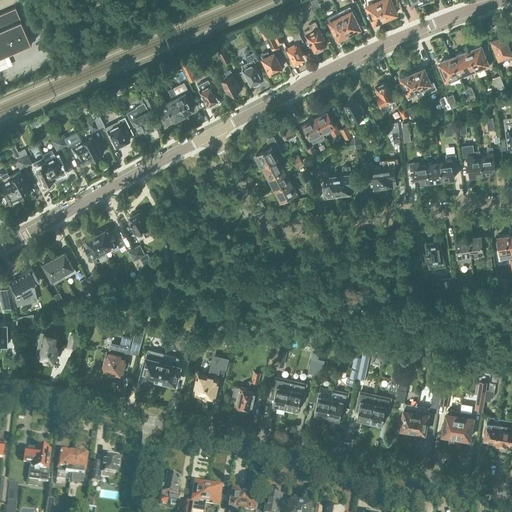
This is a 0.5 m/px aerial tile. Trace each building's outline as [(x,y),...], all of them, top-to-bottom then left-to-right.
[(0,0),(0,56),(32,43),(16,7),(0,13),(0,0)] [(321,6),(318,0),(313,0),(311,1),(315,9),(321,6)] [(374,0),(366,4),(374,23),(386,18),(378,0),(374,0)] [(397,13),(391,0),(378,0),(386,18),(397,13)] [(360,28),(351,9),(340,14),(349,33),(360,28)] [(329,20),(338,39),(349,33),(340,14),(329,20)] [(309,24),(311,28),(305,31),(315,50),(324,45),(321,39),(324,37),(315,21),(309,24)] [(275,25),(270,27),(279,45),(284,42),(295,63),(305,57),(300,46),(305,44),(299,32),(294,35),(283,41),(275,25)] [(268,51),(261,54),(262,57),(270,73),(282,67),(274,51),(280,48),(279,45),(270,27),(260,32),(264,40),(266,39),(273,51),(270,53),(268,51)] [(511,53),(505,35),(492,40),(500,59),(501,62),(511,57),(511,53)] [(488,65),(481,46),(469,51),(477,71),(489,66),(488,65)] [(232,59),(226,48),(218,53),(223,63),(232,59)] [(256,63),(255,61),(259,59),(255,51),(246,56),(248,62),(249,65),(243,68),(244,70),(239,72),(244,82),(249,79),(252,84),(262,79),(255,64),(256,63)] [(469,51),(452,58),(459,75),(464,73),(465,76),(472,73),(472,71),(476,70),(476,71),(477,71),(469,51)] [(179,59),(178,57),(168,61),(174,74),(183,70),(184,70),(179,60),(179,59)] [(179,60),(184,70),(183,70),(190,83),(196,79),(187,61),(185,62),(182,58),(179,59),(179,60)] [(452,58),(440,63),(447,81),(448,83),(461,78),(459,75),(452,58)] [(237,79),(236,80),(232,73),(233,73),(233,72),(232,70),(231,69),(230,68),(225,71),(228,77),(222,80),(230,95),(241,89),(239,86),(240,85),(237,79)] [(431,82),(424,68),(413,72),(423,95),(437,89),(434,81),(431,82)] [(401,77),(408,92),(406,93),(409,99),(418,95),(417,94),(421,93),(422,95),(423,95),(413,72),(401,77)] [(494,78),(498,88),(499,88),(502,95),(507,93),(500,75),(494,78)] [(209,79),(198,85),(208,105),(217,101),(215,97),(217,96),(209,79)] [(377,94),(380,102),(379,102),(382,108),(390,104),(396,101),(395,99),(386,81),(380,83),(381,84),(376,86),(380,93),(377,94)] [(184,82),(173,88),(185,113),(187,112),(189,113),(192,111),(192,109),(194,108),(193,105),(195,104),(184,82)] [(471,86),(465,89),(470,101),(476,98),(471,86)] [(166,101),(175,119),(175,120),(186,114),(185,113),(173,88),(168,90),(172,98),(166,101)] [(446,97),(449,103),(451,109),(454,108),(458,106),(453,94),(446,97)] [(145,98),(151,111),(158,107),(166,123),(175,119),(166,101),(164,97),(159,99),(154,102),(151,95),(145,98)] [(449,103),(445,95),(439,98),(444,111),(447,109),(447,110),(451,109),(449,103)] [(348,101),(347,102),(345,103),(354,121),(368,114),(365,108),(364,108),(358,97),(353,99),(352,99),(348,101)] [(137,107),(127,112),(135,126),(138,125),(142,133),(154,127),(146,112),(149,110),(144,102),(136,106),(137,107)] [(407,108),(412,118),(418,116),(413,105),(407,108)] [(399,110),(402,116),(408,114),(406,107),(399,110)] [(316,117),(323,132),(331,128),(334,134),(339,132),(333,120),(333,121),(328,111),(316,117)] [(99,115),(93,118),(98,128),(104,125),(99,115)] [(382,126),(377,115),(371,118),(376,129),(382,126)] [(119,121),(105,128),(109,134),(111,133),(117,146),(129,140),(128,136),(134,133),(125,116),(119,119),(119,121)] [(511,116),(503,118),(504,124),(505,123),(509,149),(510,149),(511,150),(511,149),(511,116)] [(304,124),(311,138),(323,132),(316,117),(304,124)] [(88,121),(93,130),(98,128),(93,118),(88,121)] [(495,130),(493,118),(486,119),(488,131),(495,130)] [(456,122),(457,132),(460,132),(461,134),(468,133),(466,120),(456,122)] [(412,141),(409,122),(402,123),(405,142),(412,141)] [(457,132),(456,122),(445,123),(447,136),(453,135),(453,133),(457,132)] [(392,124),(394,143),(401,142),(398,123),(392,124)] [(353,136),(347,126),(340,129),(346,140),(353,136)] [(294,128),(284,133),(287,140),(298,135),(294,128)] [(58,137),(63,147),(69,144),(64,134),(58,137)] [(63,147),(58,137),(52,141),(57,150),(63,147)] [(81,138),(91,159),(92,160),(101,155),(92,137),(83,142),(81,138)] [(81,138),(70,144),(75,154),(81,165),(91,159),(81,138)] [(356,148),(355,138),(348,139),(349,149),(356,148)] [(278,157),(283,155),(280,150),(281,149),(277,143),(270,146),(269,144),(263,147),(265,149),(254,155),(260,167),(263,165),(275,159),(278,157)] [(461,145),(463,157),(468,156),(470,176),(483,174),(481,155),(480,150),(474,151),(473,144),(461,145)] [(16,146),(15,145),(9,148),(21,169),(27,166),(20,151),(19,152),(19,151),(20,150),(17,146),(16,146)] [(307,149),(312,158),(319,155),(314,145),(307,149)] [(488,154),(481,155),(483,174),(496,172),(492,147),(487,147),(488,152),(487,152),(488,154)] [(20,151),(27,166),(33,163),(25,148),(20,151)] [(55,153),(53,149),(43,154),(45,158),(55,153)] [(446,157),(446,160),(440,161),(443,179),(455,178),(453,165),(458,164),(456,152),(446,154),(446,157)] [(45,158),(43,154),(44,156),(33,162),(36,167),(38,170),(35,171),(38,178),(41,176),(45,184),(50,182),(51,182),(54,181),(55,180),(56,179),(55,178),(46,160),(45,158)] [(67,172),(57,154),(46,160),(55,178),(67,172)] [(294,163),(301,159),(299,155),(292,159),(294,163)] [(277,172),(285,168),(287,167),(285,162),(281,164),(278,157),(275,159),(263,165),(269,177),(277,172)] [(302,160),(301,159),(294,163),(297,168),(304,164),(304,163),(307,161),(305,158),(302,160)] [(1,186),(6,195),(8,194),(11,201),(22,195),(17,185),(15,186),(10,176),(8,172),(2,160),(0,160),(0,175),(2,175),(4,179),(6,183),(2,185),(3,185),(1,186)] [(395,174),(394,160),(381,161),(381,164),(384,186),(395,184),(398,184),(397,174),(395,174)] [(430,181),(427,163),(420,164),(420,161),(410,163),(411,170),(415,170),(417,183),(430,181)] [(443,179),(440,161),(427,163),(430,181),(443,179)] [(374,165),(374,162),(361,164),(362,174),(369,173),(370,178),(369,179),(370,187),(384,186),(381,164),(374,165)] [(343,166),(343,172),(337,172),(340,193),(354,191),(352,182),(351,183),(350,174),(351,174),(350,165),(343,166)] [(285,168),(277,172),(269,177),(275,188),(280,185),(291,179),(285,168)] [(324,178),(325,186),(324,187),(325,195),(340,193),(337,172),(330,173),(330,168),(321,169),(322,178),(324,178)] [(15,186),(17,185),(22,195),(23,197),(30,194),(29,192),(31,192),(27,185),(30,183),(23,171),(22,172),(21,170),(10,176),(15,186)] [(291,179),(280,185),(275,188),(281,200),(297,191),(291,179)] [(132,222),(130,223),(139,240),(153,233),(150,227),(151,227),(151,226),(150,224),(149,220),(147,219),(142,210),(141,211),(139,210),(135,212),(134,213),(130,216),(132,220),(131,221),(132,222)] [(104,230),(101,231),(96,233),(107,252),(113,249),(112,248),(118,245),(117,245),(119,244),(119,243),(117,239),(118,239),(113,230),(111,231),(109,228),(104,230)] [(84,246),(89,255),(90,254),(96,263),(100,260),(99,257),(107,252),(96,233),(90,237),(88,239),(84,241),(86,245),(84,246)] [(511,238),(511,234),(498,235),(500,253),(501,259),(511,257),(511,238)] [(484,253),(481,235),(469,236),(471,255),(484,253)] [(469,236),(456,238),(459,262),(472,260),(471,255),(469,236)] [(423,253),(425,263),(428,262),(429,268),(445,266),(444,255),(442,255),(440,241),(427,243),(429,253),(423,253)] [(146,254),(140,244),(136,247),(147,267),(154,263),(148,252),(146,254)] [(147,267),(136,247),(128,251),(139,271),(147,267)] [(54,257),(66,277),(77,271),(65,251),(54,257)] [(484,254),(486,267),(493,266),(491,253),(484,254)] [(43,263),(53,280),(55,283),(66,277),(54,257),(43,263)] [(38,300),(34,284),(39,281),(32,269),(20,276),(21,278),(12,283),(14,286),(18,305),(38,300)] [(87,278),(92,288),(98,285),(93,275),(87,278)] [(455,295),(453,278),(440,279),(442,296),(455,295)] [(499,280),(501,292),(508,291),(506,279),(499,280)] [(464,285),(464,280),(454,281),(456,295),(465,294),(465,291),(470,290),(469,284),(464,285)] [(7,288),(0,289),(0,295),(3,309),(12,307),(7,288)] [(54,295),(60,306),(66,303),(60,292),(54,295)] [(162,302),(148,297),(145,307),(159,311),(162,302)] [(20,324),(28,322),(27,315),(18,317),(20,324)] [(43,357),(45,358),(44,360),(51,361),(51,359),(54,360),(58,344),(59,338),(57,338),(59,334),(44,331),(44,332),(42,332),(40,338),(40,339),(36,356),(43,357)] [(70,334),(68,346),(76,348),(78,335),(70,334)] [(275,348),(277,335),(270,334),(268,346),(275,348)] [(130,342),(122,340),(122,343),(111,340),(108,350),(103,370),(109,371),(108,373),(116,375),(116,373),(121,374),(123,368),(124,368),(127,357),(126,357),(126,354),(127,351),(128,351),(130,342)] [(138,355),(141,343),(133,341),(130,353),(138,355)] [(275,365),(284,367),(287,351),(286,351),(287,349),(285,347),(277,345),(276,352),(278,353),(275,365)] [(142,368),(144,368),(141,377),(142,377),(142,379),(142,380),(142,381),(142,382),(143,383),(144,384),(145,384),(146,384),(147,384),(147,383),(148,383),(148,382),(149,382),(149,381),(150,379),(158,381),(165,353),(148,349),(145,364),(143,363),(142,368)] [(190,361),(193,351),(186,349),(184,359),(190,361)] [(320,354),(313,352),(308,372),(315,373),(319,359),(318,359),(320,354)] [(158,381),(166,383),(166,381),(176,383),(177,377),(179,377),(180,373),(178,373),(180,366),(179,366),(181,362),(180,360),(179,358),(177,357),(165,353),(158,381)] [(355,362),(354,362),(351,377),(357,378),(360,364),(361,364),(362,357),(356,356),(355,362)] [(208,396),(213,397),(218,377),(217,377),(220,367),(221,367),(227,368),(230,358),(222,357),(221,362),(212,359),(208,375),(201,373),(195,393),(200,394),(200,396),(208,398),(208,396)] [(319,359),(315,373),(322,375),(325,360),(319,359)] [(367,365),(361,364),(360,364),(357,378),(364,380),(367,365)] [(233,396),(238,397),(236,405),(253,409),(256,391),(257,382),(259,383),(261,372),(256,371),(254,381),(251,380),(249,390),(240,388),(235,387),(233,396)] [(292,379),(275,375),(270,398),(274,399),(273,404),(286,407),(292,379)] [(398,394),(396,401),(404,402),(406,391),(407,385),(406,385),(407,379),(401,378),(400,381),(398,394)] [(302,396),(305,396),(308,382),(292,379),(286,407),(298,410),(302,396)] [(398,394),(400,381),(391,380),(388,392),(398,394)] [(487,383),(480,381),(476,409),(483,410),(484,400),(486,389),(487,383)] [(488,390),(486,389),(484,400),(491,401),(492,398),(494,398),(496,383),(490,382),(488,390)] [(315,414),(327,417),(333,389),(321,386),(319,394),(315,414)] [(344,414),(349,392),(333,388),(333,389),(327,417),(340,419),(341,413),(344,414)] [(357,419),(369,421),(375,393),(360,389),(355,411),(358,412),(357,419)] [(433,389),(431,406),(438,408),(441,390),(433,389)] [(443,389),(441,403),(447,404),(450,391),(443,389)] [(392,397),(375,393),(369,421),(382,424),(385,411),(389,412),(392,397)] [(405,406),(405,408),(401,428),(413,430),(417,405),(405,403),(405,406)] [(430,407),(417,405),(413,430),(425,432),(429,412),(430,407)] [(443,434),(445,435),(446,437),(450,438),(452,436),(456,437),(461,411),(453,410),(452,414),(447,413),(443,434)] [(456,437),(461,437),(462,440),(466,440),(468,439),(470,439),(474,417),(468,416),(469,412),(461,411),(456,437)] [(488,415),(487,423),(484,440),(495,442),(499,421),(494,420),(495,417),(488,415)] [(495,442),(498,443),(497,443),(506,445),(506,444),(509,445),(511,427),(511,422),(499,421),(495,442)] [(31,463),(29,480),(39,482),(42,483),(42,481),(48,482),(49,476),(48,476),(49,471),(47,471),(49,451),(43,451),(42,448),(39,447),(37,450),(25,448),(24,462),(31,463)] [(60,452),(58,473),(71,475),(74,454),(67,453),(68,451),(63,451),(62,453),(60,452)] [(84,477),(86,456),(74,454),(71,475),(84,477)] [(104,456),(101,475),(101,479),(107,480),(107,483),(109,485),(115,486),(117,484),(118,477),(121,459),(104,456)] [(92,463),(90,482),(98,484),(101,464),(92,463)] [(161,500),(169,501),(176,503),(177,503),(178,497),(181,479),(168,476),(167,484),(164,484),(162,494),(161,500)] [(15,511),(18,483),(9,483),(6,511),(15,511)] [(186,511),(185,511),(193,511),(195,511),(205,511),(206,505),(209,486),(196,484),(194,495),(188,494),(185,510),(186,511)] [(206,505),(213,506),(213,508),(219,509),(222,489),(209,486),(206,505)] [(229,511),(242,511),(246,493),(234,491),(232,501),(229,511)] [(256,511),(257,505),(258,495),(246,493),(242,511),(256,511)] [(266,511),(280,511),(282,499),(269,496),(266,511)] [(48,499),(45,511),(52,511),(55,500),(48,499)] [(70,511),(73,501),(67,500),(64,511),(70,511)] [(310,511),(311,508),(302,506),(302,503),(293,502),(291,511),(310,511)]
